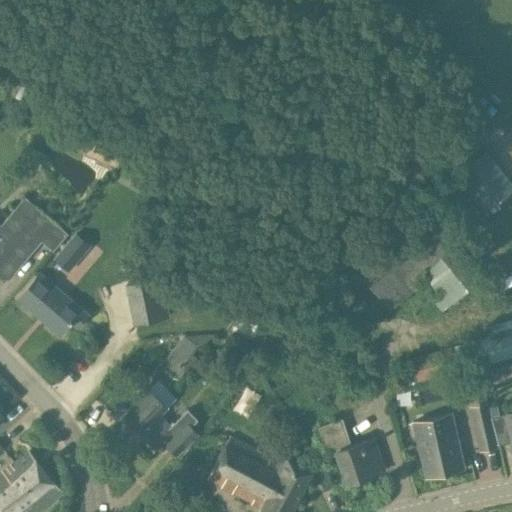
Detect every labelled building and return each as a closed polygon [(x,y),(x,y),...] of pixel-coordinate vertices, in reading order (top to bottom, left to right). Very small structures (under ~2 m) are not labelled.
[(511,190),(482,151),(444,180),(474,218),(511,190)] [(277,203),(253,187),(237,210),(261,226),(277,203)] [(25,196),(1,224),(2,225),(0,227),(0,269),(10,278),(42,240),(53,250),(68,233),(25,196)] [(487,274),(425,198),(350,259),(391,308),(428,278),(442,295),(435,301),(442,311),(487,274)] [(69,270),(92,244),(76,230),(53,256),(69,270)] [(89,315),(39,273),(18,298),(61,333),(73,319),(80,325),(89,315)] [(160,277),(126,284),(134,322),(168,315),(160,277)] [(511,311),(511,305),(488,309),(492,332),(479,335),(484,362),(511,357),(511,311)] [(329,306),(268,358),(284,376),(345,325),(329,306)] [(197,356),(179,343),(167,357),(169,366),(180,377),(183,374),(197,356)] [(160,385),(153,392),(150,388),(137,401),(135,400),(112,424),(125,437),(124,438),(127,441),(157,412),(160,415),(168,407),(161,400),(168,393),(160,385)] [(497,445),(487,401),(471,405),(481,448),(497,445)] [(145,457),(165,437),(169,442),(166,445),(176,455),(198,434),(191,427),(198,420),(188,410),(171,426),(160,415),(157,412),(127,441),(130,444),(131,443),(145,457)] [(511,411),(492,417),(498,444),(511,441),(511,442),(511,411)] [(465,466),(452,412),(413,421),(426,475),(465,466)] [(351,445),(342,418),(318,426),(328,455),(337,452),(348,483),(372,474),(370,468),(382,464),(373,437),(351,445)] [(281,462),(232,435),(208,479),(261,508),(259,511),(289,511),(311,472),(284,457),(281,462)] [(61,490),(26,450),(0,472),(0,511),(38,511),(60,493),(61,490)]
